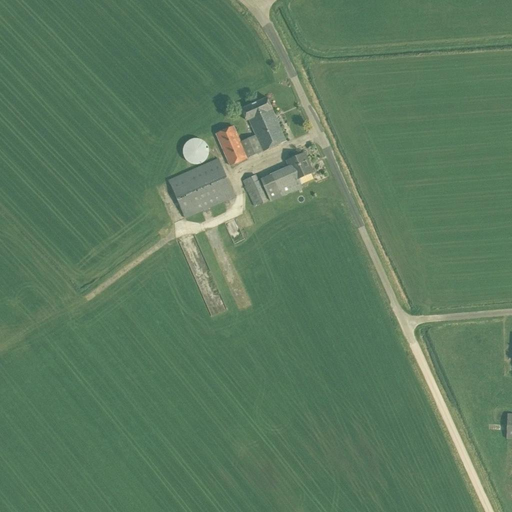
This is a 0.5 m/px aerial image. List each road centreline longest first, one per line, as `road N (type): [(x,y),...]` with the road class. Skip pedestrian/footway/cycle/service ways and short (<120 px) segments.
road 1 (unclassified): [(412,342),(257,10)]
road 2 (track): [(490,511),(412,342)]
